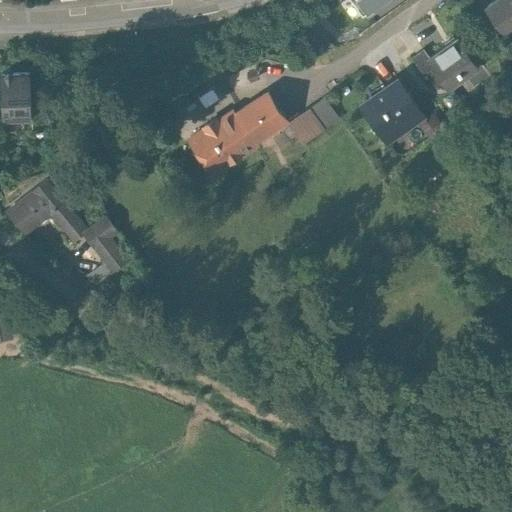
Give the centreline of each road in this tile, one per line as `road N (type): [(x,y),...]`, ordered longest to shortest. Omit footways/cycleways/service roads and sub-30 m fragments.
road 1 (track): [(91,319),(288,387),(393,382),(454,392),(511,424)]
road 2 (residential): [(0,34),(98,30),(255,0)]
